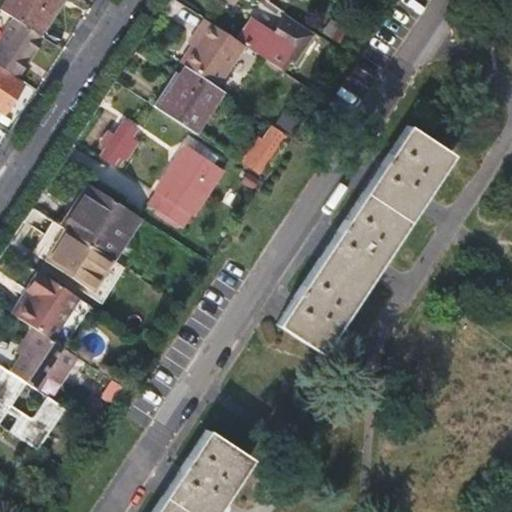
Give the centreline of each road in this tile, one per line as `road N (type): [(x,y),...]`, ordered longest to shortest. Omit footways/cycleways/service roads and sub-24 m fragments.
road 1 (residential): [(106,511),(422,32)]
road 2 (residential): [(511,130),(372,334)]
road 3 (residential): [(0,199),(131,0)]
